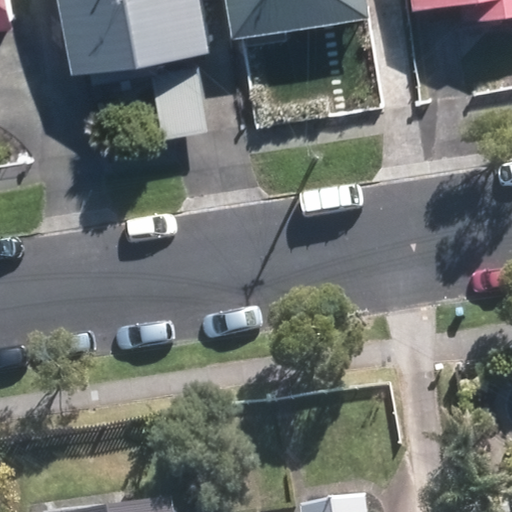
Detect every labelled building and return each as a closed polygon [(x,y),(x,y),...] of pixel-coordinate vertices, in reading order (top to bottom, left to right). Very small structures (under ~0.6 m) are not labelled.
[(0,0),(0,25),(33,21),(29,0),(0,0)] [(228,43),(221,0),(78,0),(89,65),(228,43)] [(383,10),(381,0),(241,0),(246,31),(383,10)] [(511,0),(423,0),(424,2),(435,0),(472,0),(475,15),(511,9),(511,0)] [(316,511),(379,511),(377,497),(316,507),(316,511)] [(511,511),(511,497),(501,499),(502,511),(511,511)]
